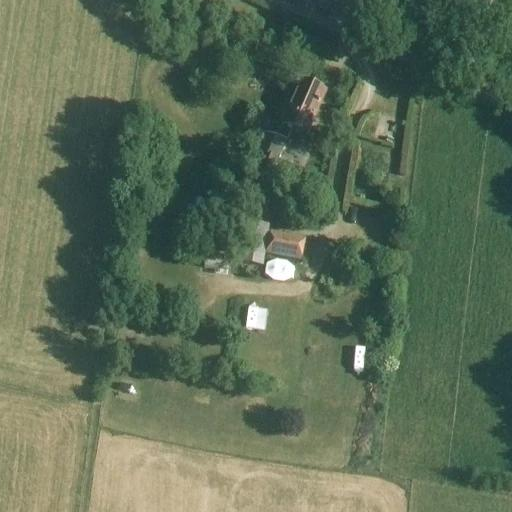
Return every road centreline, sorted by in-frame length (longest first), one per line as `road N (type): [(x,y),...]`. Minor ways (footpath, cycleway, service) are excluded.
road 1 (track): [(335,0),(372,86),(344,132),(330,236),(310,277)]
road 2 (secondary): [(511,79),(333,0)]
